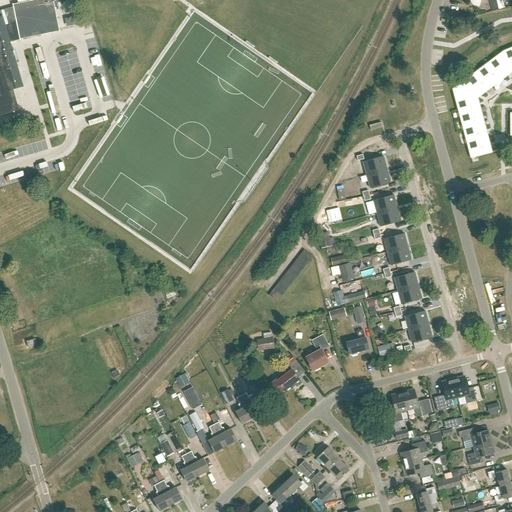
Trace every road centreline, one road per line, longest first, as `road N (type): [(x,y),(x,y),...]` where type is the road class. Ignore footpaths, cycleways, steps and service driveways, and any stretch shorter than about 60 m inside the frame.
road 1 (residential): [(460,362),(398,135),(433,123)]
road 2 (unclassified): [(48,511),(0,345)]
road 3 (residential): [(495,352),(454,193)]
road 4 (residential): [(216,508),(319,411)]
road 5 (residential): [(433,123),(426,56),(437,0)]
